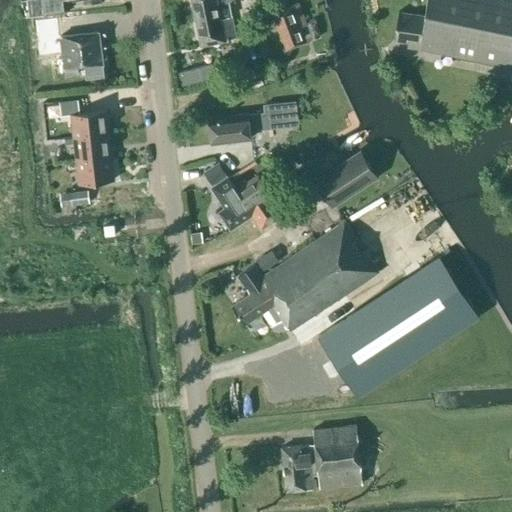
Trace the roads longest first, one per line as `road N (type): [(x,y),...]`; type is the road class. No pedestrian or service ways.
road 1 (unclassified): [(212,511),(162,111)]
road 2 (residential): [(162,111),(329,55)]
